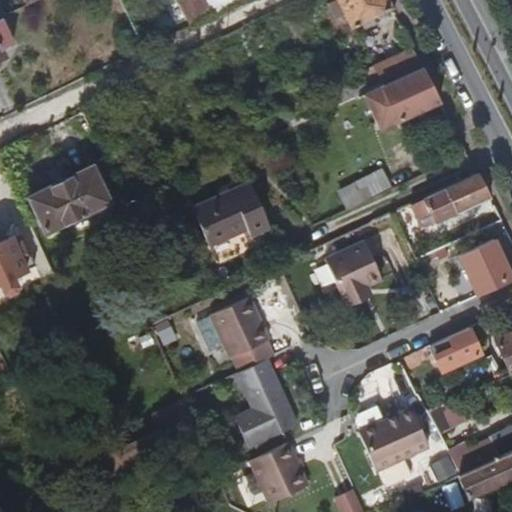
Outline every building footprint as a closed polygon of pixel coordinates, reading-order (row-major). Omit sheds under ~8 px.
[(19,0),(24,9),(42,0),(19,0)] [(176,0),(190,28),(247,0),(176,0)] [(344,34),(392,11),(386,0),(332,0),(328,3),(344,34)] [(0,61),(6,58),(2,50),(13,44),(0,21),(0,20),(0,61)] [(375,92),(423,70),(413,51),(367,72),(375,92)] [(380,134),(441,105),(423,70),(375,92),(363,97),(380,134)] [(363,97),(375,92),(367,72),(357,77),(360,85),(312,107),(317,118),(363,97)] [(366,203),(393,184),(383,168),(355,185),(366,203)] [(40,239),(109,208),(93,172),(23,203),(40,239)] [(423,230),(489,199),(476,174),(405,207),(412,223),(418,220),(423,230)] [(272,228),(252,185),(194,212),(210,249),(250,230),(252,237),(272,228)] [(412,223),(405,207),(399,210),(406,226),(412,223)] [(24,290),(19,277),(40,267),(26,234),(0,245),(0,284),(3,284),(9,296),(24,290)] [(381,282),(363,244),(324,263),(344,306),(368,294),(367,289),(381,282)] [(266,341),(247,298),(208,316),(227,359),(266,341)] [(176,338),(169,322),(154,328),(161,344),(176,338)] [(443,375),(481,358),(469,331),(430,349),(443,375)] [(511,375),(511,335),(496,343),(511,376),(511,375)] [(151,344),(148,337),(139,340),(143,348),(151,344)] [(294,426),(265,361),(233,375),(239,389),(242,388),(251,409),(234,417),(248,448),(294,426)] [(473,394),(487,387),(485,382),(471,389),(473,394)] [(100,488),(199,439),(184,405),(151,421),(158,435),(91,469),(100,488)] [(385,422),(378,406),(358,415),(356,421),(361,433),(385,422)] [(434,427),(458,416),(454,407),(429,418),(434,427)] [(361,433),(360,433),(381,480),(386,482),(409,472),(404,460),(428,449),(410,410),(385,422),(361,433)] [(306,487),(287,444),(247,462),(267,505),(306,487)] [(499,460),(492,445),(468,456),(464,448),(449,455),(461,477),(499,460)] [(511,480),(511,454),(499,460),(461,477),(459,478),(469,500),(511,480)] [(454,511),(464,508),(455,485),(441,490),(448,511),(454,511)] [(364,511),(355,493),(336,502),(341,511),(364,511)]
